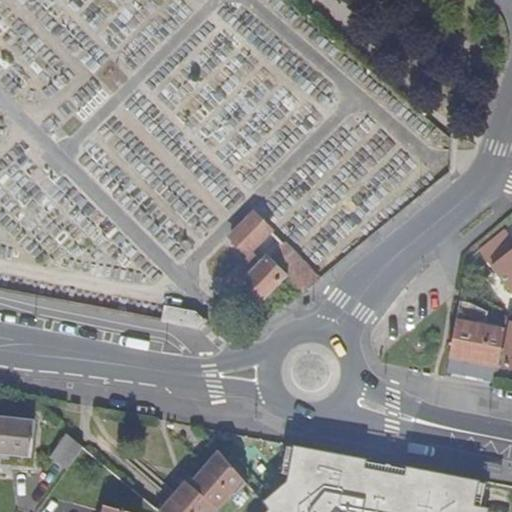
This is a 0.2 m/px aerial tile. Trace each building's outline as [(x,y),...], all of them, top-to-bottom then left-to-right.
[(249,253),(276,227),(257,207),(229,233),(249,253)] [(511,234),(507,229),(483,247),(511,283),(511,234)] [(277,232),(257,254),(264,260),(234,290),(233,293),(245,304),(255,293),(261,298),(287,271),(305,289),(323,275),(277,232)] [(226,282),(234,290),(264,260),(257,254),(255,252),(226,282)] [(245,304),(250,309),(261,298),(255,293),(245,304)] [(475,299),(464,296),(452,353),(502,362),(508,327),(500,326),(501,321),(482,317),(482,315),(473,313),(475,299)] [(0,456),(32,461),(36,426),(0,421),(0,456)] [(83,448),(66,434),(48,455),(64,469),(83,448)] [(483,483),(286,445),(281,473),(287,474),(284,481),(261,501),(268,509),(264,511),(486,511),(487,508),(478,506),(483,483)] [(193,488),(212,504),(216,508),(230,492),(240,479),(220,456),(193,488)] [(240,479),(230,492),(236,497),(246,485),(240,479)] [(205,511),(212,504),(193,488),(188,484),(164,511),(205,511)]
